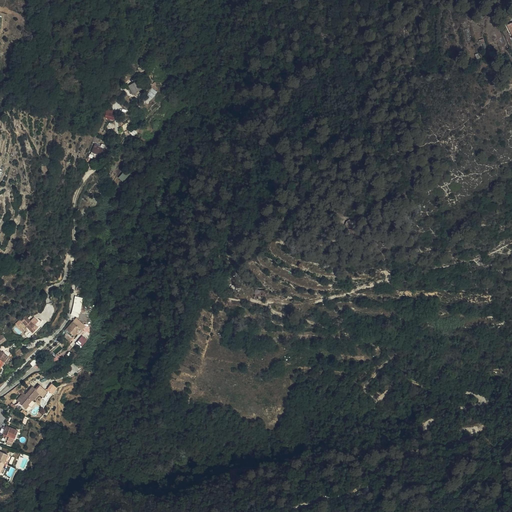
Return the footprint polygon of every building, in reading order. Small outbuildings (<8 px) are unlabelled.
[(134,95),(135,93),(131,92),(130,93),(126,92),(123,102),(132,105),(135,96),(134,95)] [(104,159),(108,148),(106,147),(105,150),(100,148),(96,156),(104,159)] [(124,181),(130,174),(125,170),(119,177),(124,181)] [(91,316),(83,310),(78,316),(87,324),(91,316)] [(28,319),(24,323),(25,324),(35,334),(39,331),(37,329),(39,328),(37,326),(37,327),(37,326),(34,324),(28,319)] [(77,327),(75,324),(68,331),(70,333),(65,338),(71,343),(80,334),(81,335),(84,332),(83,332),(87,327),(81,322),(77,327)] [(83,335),(77,342),(82,347),(88,340),(83,335)] [(0,351),(0,358),(5,362),(9,357),(0,351)] [(42,386),(53,393),(54,391),(45,383),(42,386)] [(49,397),(53,393),(42,386),(41,388),(38,386),(27,398),(26,397),(23,401),(32,409),(35,406),(34,404),(38,400),(39,401),(45,394),(49,397)] [(14,442),(18,430),(6,425),(2,435),(8,437),(7,440),(14,442)] [(4,464),(9,454),(0,450),(0,472),(0,473),(4,464)]
